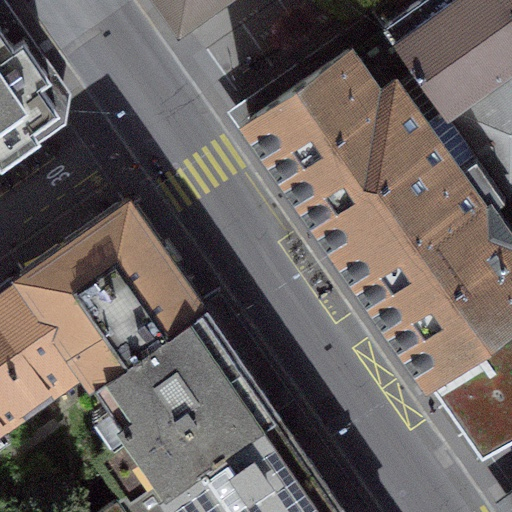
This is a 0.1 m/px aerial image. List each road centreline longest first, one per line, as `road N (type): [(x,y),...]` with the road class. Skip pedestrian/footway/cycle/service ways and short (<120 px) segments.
road 1 (residential): [(153,111),(428,505)]
road 2 (residential): [(153,111),(310,0)]
road 3 (residential): [(153,111),(0,224)]
road 4 (residential): [(73,0),(153,111)]
